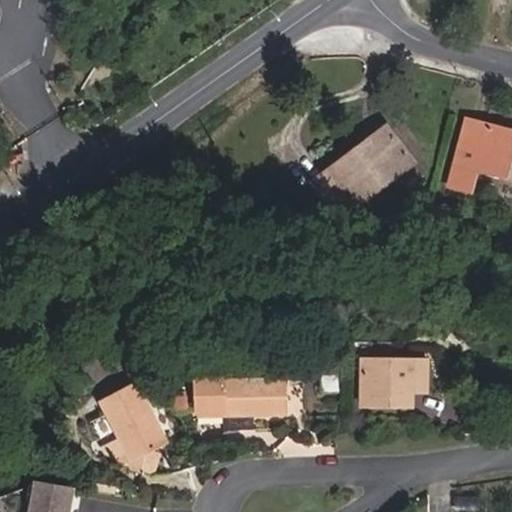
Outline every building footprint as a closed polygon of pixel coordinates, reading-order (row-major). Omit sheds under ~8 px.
[(511,179),(511,132),(466,120),(449,187),(470,193),(475,169),(511,179)] [(413,164),(385,128),(371,139),(375,145),(369,149),(365,143),(313,183),(340,219),(413,164)] [(375,145),(371,139),(365,143),(369,149),(375,145)] [(425,392),(426,362),(391,361),(391,369),(361,369),(361,406),(410,407),(411,392),(425,392)] [(286,380),(195,382),(196,413),(223,412),(224,417),(254,416),(287,415),(286,380)] [(151,413),(136,383),(99,402),(118,438),(101,447),(103,452),(129,470),(152,476),(159,455),(150,452),(160,448),(144,417),(151,413)] [(190,410),(184,393),(171,397),(177,414),(190,410)] [(167,444),(151,413),(144,417),(160,448),(167,444)] [(254,416),(224,417),(224,431),(254,430),(254,416)] [(66,511),(71,491),(36,485),(30,511),(66,511)]
